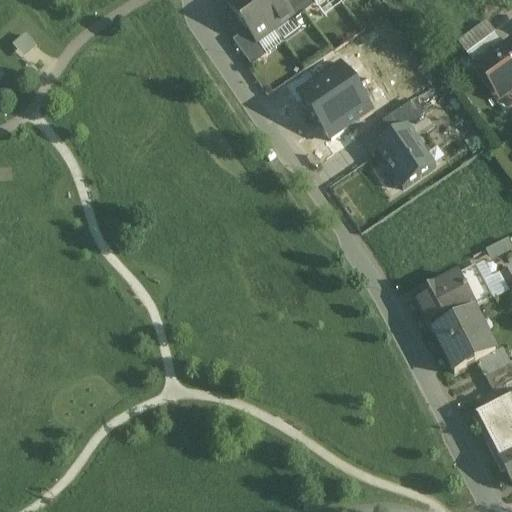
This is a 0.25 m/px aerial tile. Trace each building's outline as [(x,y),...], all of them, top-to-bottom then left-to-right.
[(274,32),(250,0),(233,0),(227,5),(247,33),(256,45),(257,45),(274,32)] [(281,2),(278,0),(250,0),(274,32),(292,19),(293,19),(281,2)] [(305,15),(293,0),(284,0),(281,2),(293,19),(292,19),(294,22),(305,15)] [(310,1),(308,0),(293,0),(305,15),(315,7),(311,0),(310,1)] [(311,0),(315,7),(317,8),(327,0),(311,0)] [(256,45),(247,33),(233,43),(251,69),(267,58),(257,45),(256,45)] [(495,35),(466,56),(476,70),(505,48),(495,35)] [(505,48),(476,70),(491,90),(496,87),(506,89),(510,93),(511,91),(511,47),(510,45),(505,48)] [(357,91),(341,67),(316,84),(299,95),(307,107),(310,106),(318,118),(357,91)] [(299,95),(316,84),(309,73),(287,88),(295,98),(299,95)] [(374,115),(357,91),(318,118),(327,131),(324,133),(331,143),(349,131),(374,115)] [(373,131),(383,146),(408,129),(422,119),(412,104),(373,131)] [(374,152),(403,193),(436,171),(408,129),(383,146),(374,152)] [(356,142),(349,131),(331,143),(327,146),(334,156),(356,142)] [(487,252),(491,261),(511,252),(511,244),(511,241),(487,252)] [(475,269),(415,301),(432,334),(473,312),(493,302),(475,269)] [(473,312),(432,334),(454,376),(495,355),(473,312)] [(511,365),(484,380),(492,396),(505,389),(511,385),(511,365)] [(492,396),(478,404),(485,417),(511,402),(505,389),(492,396)] [(485,417),(477,421),(510,486),(511,486),(511,402),(485,417)]
